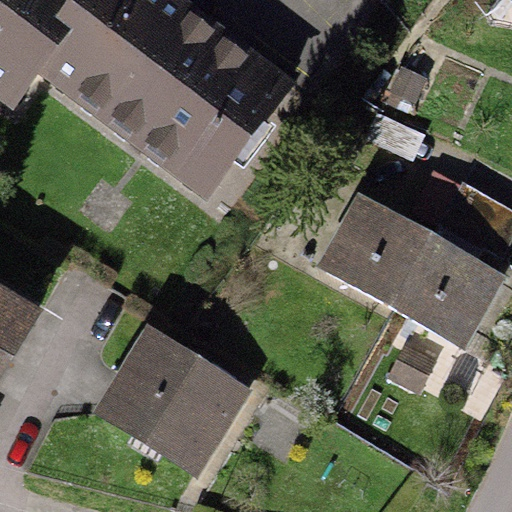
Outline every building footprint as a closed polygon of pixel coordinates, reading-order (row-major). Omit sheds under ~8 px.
[(37,57),(81,0),(0,0),(0,94),(5,98),(37,57)] [(289,85),(179,0),(81,0),(37,57),(207,190),(289,85)] [(395,77),(387,99),(408,107),(416,85),(395,77)] [(370,117),(360,141),(409,161),(419,137),(370,117)] [(432,172),(415,207),(440,218),(456,183),(432,172)] [(440,218),(440,219),(460,229),(477,191),(457,182),(456,183),(440,218)] [(348,221),(322,279),(466,344),(494,282),(499,271),(355,206),(348,221)] [(0,300),(0,368),(30,318),(0,300)] [(150,341),(100,416),(191,477),(242,403),(150,341)] [(399,353),(388,378),(418,392),(429,367),(399,353)]
